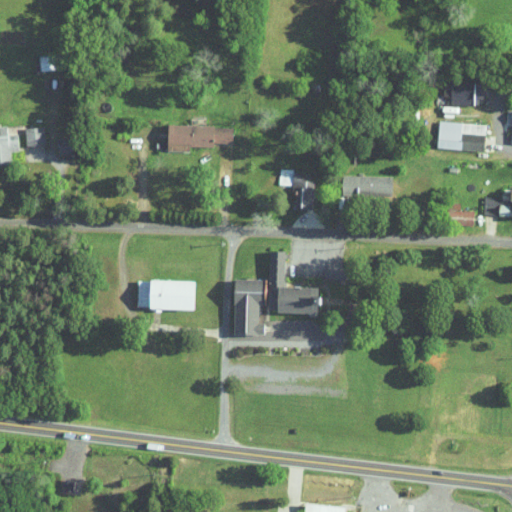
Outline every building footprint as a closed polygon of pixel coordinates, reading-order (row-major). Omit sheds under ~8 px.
[(473,144),(474,117),(427,115),(426,142),(473,144)] [(220,136),(221,119),(156,118),(156,144),(178,145),(178,140),(201,140),(201,136),(220,136)] [(33,137),(31,119),(13,121),(14,139),(33,137)] [(60,131),(46,131),(46,147),(61,147),(60,131)] [(267,179),(284,179),(283,201),(301,202),(302,174),(297,174),(297,164),(267,163),(267,179)] [(381,169),(330,168),(330,189),(380,190),(381,169)] [(503,210),(511,210),(511,182),(500,182),(500,194),(504,194),(503,210)] [(473,190),(472,208),(500,208),(501,183),(491,183),(491,191),(473,190)] [(273,244),(257,243),(256,304),(306,305),(307,280),(272,279),(273,244)] [(253,272),(222,272),(223,327),(252,327),(252,315),(246,315),(246,297),(253,297),(253,272)] [(183,274),(125,273),(125,302),(183,303),(183,274)] [(331,511),(333,500),(294,496),(292,511),(331,511)]
